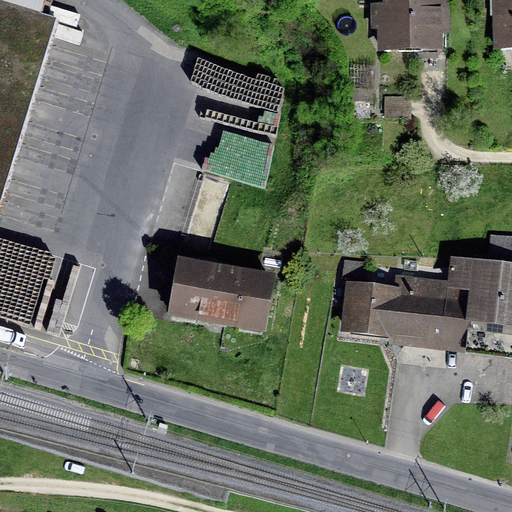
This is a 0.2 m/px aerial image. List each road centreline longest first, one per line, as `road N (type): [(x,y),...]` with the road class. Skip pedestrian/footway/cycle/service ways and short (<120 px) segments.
road 1 (residential): [(511,507),(0,358)]
road 2 (unknown): [(78,382),(135,61),(131,30),(92,0)]
road 3 (track): [(0,490),(207,511)]
